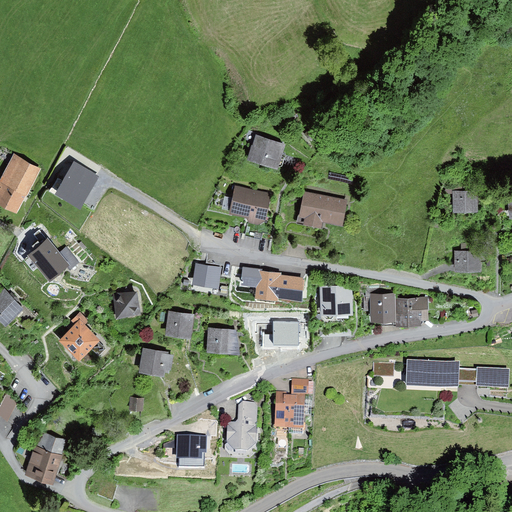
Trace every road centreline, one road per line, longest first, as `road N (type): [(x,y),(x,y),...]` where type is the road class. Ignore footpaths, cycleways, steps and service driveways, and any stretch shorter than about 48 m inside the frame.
road 1 (residential): [(75,491),(95,461),(223,391),(314,358),(481,323),(488,309)]
road 2 (residential): [(488,309),(477,295),(208,244)]
road 3 (unclassified): [(511,461),(455,473),(350,471),(254,511)]
road 4 (residential): [(5,448),(40,393),(37,379),(0,348)]
